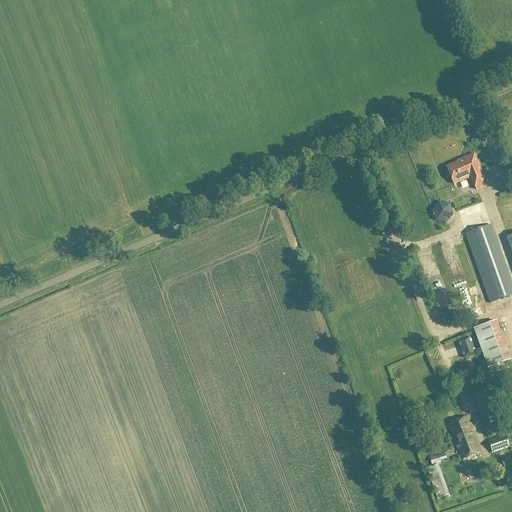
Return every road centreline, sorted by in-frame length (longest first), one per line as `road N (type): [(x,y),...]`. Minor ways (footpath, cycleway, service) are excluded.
road 1 (unclassified): [(0,306),(359,151)]
road 2 (unclassified): [(455,377),(359,151)]
road 3 (unclassified): [(359,151),(511,86)]
